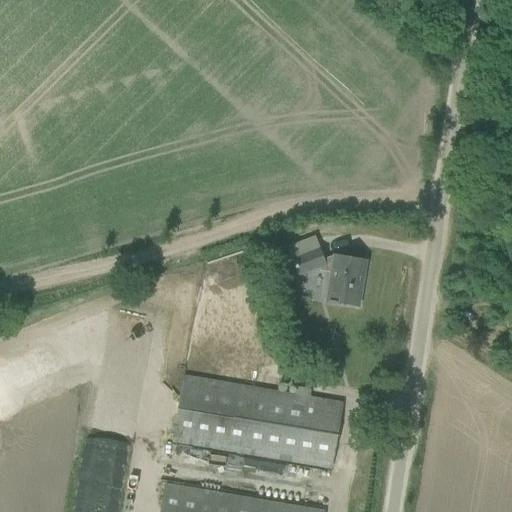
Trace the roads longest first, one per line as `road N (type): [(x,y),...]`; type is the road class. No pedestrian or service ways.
road 1 (unclassified): [(390,511),(470,0)]
road 2 (track): [(0,297),(286,212),(351,199),(439,203)]
